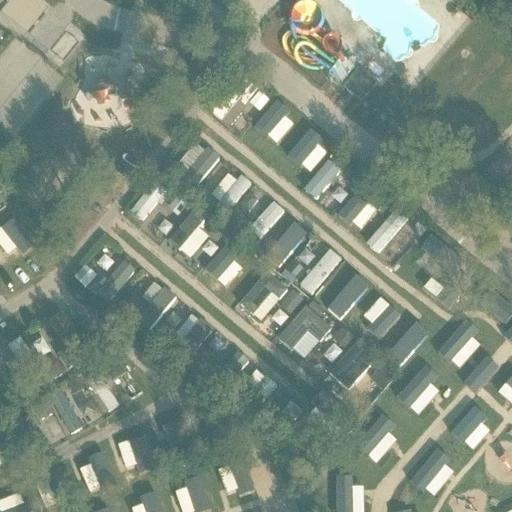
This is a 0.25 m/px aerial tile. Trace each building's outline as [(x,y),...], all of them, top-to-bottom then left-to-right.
[(379,0),(376,3),(385,13),(399,0),(379,0)] [(389,17),(403,30),(416,16),(403,3),(389,17)] [(448,3),(439,13),(448,21),(457,11),(448,3)] [(344,7),(334,18),(343,26),(353,15),(344,7)] [(405,38),(415,46),(433,23),(423,15),(405,38)] [(421,46),(432,54),(453,27),(443,19),(421,46)] [(478,28),(471,35),(481,43),(487,35),(478,28)] [(378,31),(367,43),(375,50),(386,39),(378,31)] [(511,54),(506,49),(496,61),(508,71),(511,67),(511,54)] [(69,80),(88,61),(77,50),(58,70),(69,80)] [(459,50),(451,59),(459,66),(467,57),(459,50)] [(405,56),(397,65),(406,73),(414,64),(405,56)] [(479,94),(488,80),(476,72),(467,87),(479,94)] [(432,80),(424,90),(433,98),(442,89),(432,80)] [(258,98),(248,109),(256,117),(266,106),(258,98)] [(507,120),(511,113),(511,108),(504,102),(496,112),(507,120)] [(468,111),(460,120),(468,128),(477,118),(468,111)] [(287,130),(277,141),(285,148),(295,137),(287,130)] [(499,134),(490,143),(500,152),(509,142),(499,134)] [(182,143),(165,162),(177,172),(193,154),(182,143)] [(322,150),(318,154),(318,161),(323,165),(330,157),(322,150)] [(181,170),(198,186),(214,170),(197,154),(181,170)] [(168,168),(159,178),(168,186),(177,176),(168,168)] [(353,175),(346,185),(355,192),(363,183),(353,175)] [(327,184),(317,198),(328,206),(338,192),(327,184)] [(333,223),(356,200),(347,190),(324,214),(333,223)] [(199,191),(190,202),(199,210),(208,199),(199,191)] [(257,226),(269,213),(252,197),(240,210),(257,226)] [(383,199),(378,205),(388,214),(393,208),(383,199)] [(177,202),(166,214),(175,222),(186,209),(177,202)] [(351,206),(340,221),(358,235),(370,220),(351,206)] [(359,233),(369,245),(392,225),(381,213),(359,233)] [(215,229),(208,238),(216,245),(224,236),(215,229)] [(288,229),(272,247),(281,255),(298,237),(288,229)] [(412,229),(405,236),(414,244),(420,237),(412,229)] [(391,232),(381,244),(391,253),(402,241),(391,232)] [(29,233),(19,241),(27,251),(37,244),(29,233)] [(299,241),(283,259),(294,269),(310,250),(299,241)] [(260,243),(254,250),(264,259),(271,252),(260,243)] [(112,261),(96,280),(110,292),(126,273),(112,261)] [(251,266),(242,276),(251,284),(260,274),(251,266)] [(295,269),(287,279),(296,286),(304,277),(295,269)] [(85,271),(74,282),(84,292),(95,280),(85,271)] [(455,272),(447,281),(456,289),(464,280),(455,272)] [(113,289),(123,299),(136,287),(127,277),(113,289)] [(488,288),(481,296),(487,301),(494,293),(488,288)] [(164,332),(179,316),(151,289),(136,305),(164,332)] [(322,292),(314,302),(321,308),(329,299),(322,292)] [(292,297),(279,312),(287,319),(301,305),(292,297)] [(123,300),(113,311),(123,321),(134,310),(123,300)] [(372,304),(353,340),(365,346),(385,310),(372,304)] [(71,344),(51,312),(35,322),(54,354),(71,344)] [(351,319),(346,325),(354,333),(359,327),(351,319)] [(187,350),(203,336),(189,320),(173,334),(187,350)] [(466,321),(457,331),(466,339),(475,329),(466,321)] [(161,331),(152,341),(162,350),(171,340),(161,331)] [(342,335),(332,346),(341,354),(351,343),(342,335)] [(0,355),(10,372),(23,364),(7,338),(0,342),(0,355)] [(202,357),(211,346),(201,338),(192,348),(202,357)] [(94,340),(86,349),(96,359),(105,350),(94,340)] [(381,344),(374,353),(383,361),(390,352),(381,344)] [(53,360),(41,367),(51,384),(63,378),(53,360)] [(297,372),(308,378),(315,366),(305,360),(297,372)] [(201,361),(192,370),(202,380),(211,370),(201,361)] [(430,362),(425,367),(430,372),(435,366),(430,362)] [(119,365),(105,373),(111,384),(125,376),(119,365)] [(366,390),(379,377),(367,366),(355,379),(366,390)] [(418,404),(431,391),(409,368),(395,381),(418,404)] [(383,374),(372,386),(381,394),(392,381),(383,374)] [(77,382),(67,388),(71,396),(82,391),(77,382)] [(236,389),(226,400),(235,408),(245,397),(236,389)] [(85,425),(76,404),(73,405),(68,392),(41,404),(56,438),(85,425)] [(402,393),(394,402),(402,410),(411,400),(402,393)] [(276,403),(268,414),(279,422),(287,410),(276,403)] [(368,418),(355,431),(378,453),(391,440),(368,418)] [(259,421),(254,425),(263,434),(268,429),(259,421)] [(295,439),(286,448),(295,457),(304,447),(295,439)] [(91,456),(75,458),(77,481),(93,480),(91,456)] [(165,458),(154,462),(159,474),(170,470),(165,458)] [(234,462),(222,466),(226,478),(238,473),(234,462)] [(43,474),(48,487),(64,481),(59,467),(43,474)] [(22,468),(6,472),(9,483),(25,480),(22,468)] [(129,472),(118,476),(124,490),(135,486),(129,472)] [(338,472),(337,485),(350,486),(350,472),(338,472)] [(198,475),(187,478),(189,487),(201,483),(198,475)] [(511,511),(511,502),(503,487),(480,499),(487,511),(511,511)] [(162,489),(147,493),(151,506),(166,502),(162,489)] [(89,495),(81,497),(83,507),(92,504),(89,495)] [(352,511),(352,498),(322,499),(322,511),(352,511)] [(51,499),(39,503),(41,511),(46,511),(54,509),(51,499)] [(123,499),(110,503),(113,511),(122,511),(127,511),(123,499)]
